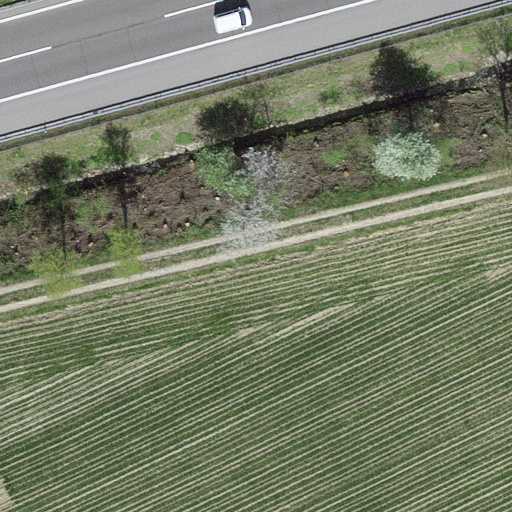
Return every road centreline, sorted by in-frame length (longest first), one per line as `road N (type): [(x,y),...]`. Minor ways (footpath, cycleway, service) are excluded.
road 1 (track): [(0,301),(511,180)]
road 2 (motorway): [(0,61),(223,0)]
